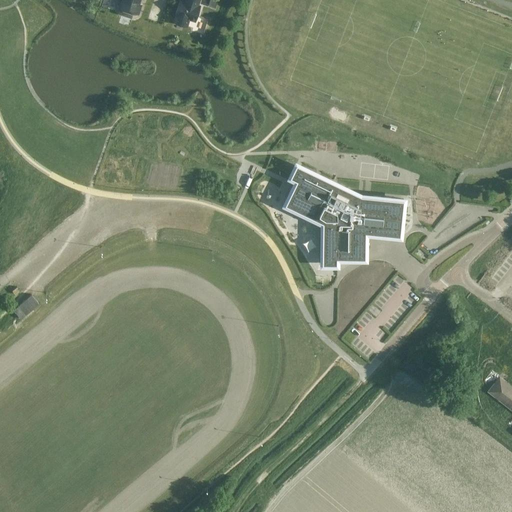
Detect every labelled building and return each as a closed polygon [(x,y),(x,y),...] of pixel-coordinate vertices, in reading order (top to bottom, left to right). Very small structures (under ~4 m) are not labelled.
[(121,0),(119,8),(122,9),(121,14),(131,17),(132,12),(138,14),(142,4),(139,4),(140,0),(121,0)] [(179,0),(175,14),(176,14),(174,22),(187,26),(190,18),(195,20),(200,6),(197,5),(198,0),(185,0),(185,1),(181,0),(179,0)] [(357,258),(362,258),(362,240),(356,236),(361,230),(396,234),(398,214),(402,213),(403,200),(349,193),(298,169),(292,181),(296,183),(288,200),(322,216),(328,216),(328,221),(322,221),(322,264),(336,264),(336,257),(348,257),(348,258),(351,258),(351,259),(357,259),(357,258)] [(21,319),(39,303),(31,294),(25,299),(13,310),(21,319)] [(511,377),(497,366),(466,407),(498,431),(511,412),(511,377)]
